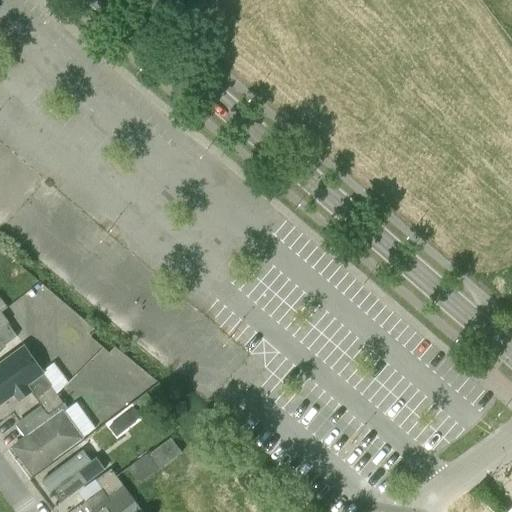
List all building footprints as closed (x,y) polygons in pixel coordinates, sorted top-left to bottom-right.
[(0,349),(18,336),(8,323),(0,329),(0,349)] [(27,344),(0,362),(0,397),(7,408),(50,378),(27,344)] [(42,403),(57,391),(52,383),(36,395),(42,403)] [(48,411),(63,399),(57,391),(42,403),(48,411)] [(78,398),(14,445),(36,476),(100,428),(78,398)] [(172,438),(149,454),(129,469),(138,481),(142,481),(159,469),(182,452),(172,438)] [(85,451),(44,480),(56,498),(97,469),(85,451)] [(102,488),(118,477),(112,469),(96,480),(102,488)] [(108,496),(123,485),(118,477),(102,488),(108,496)] [(144,511),(130,491),(101,511),(144,511)]
